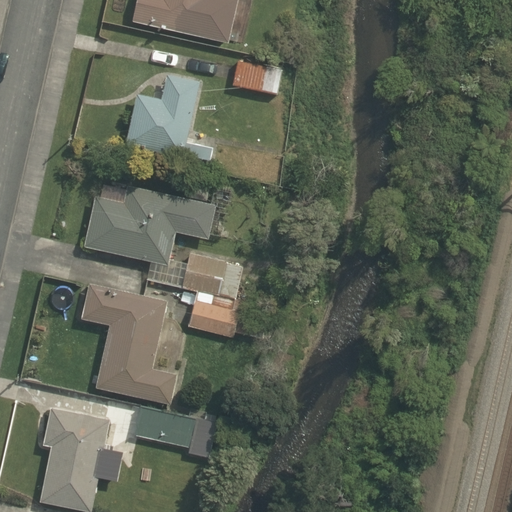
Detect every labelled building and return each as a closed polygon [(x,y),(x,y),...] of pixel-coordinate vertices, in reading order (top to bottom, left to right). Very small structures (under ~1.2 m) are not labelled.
[(133,23),(204,39),(208,21),(238,28),(244,2),(233,0),(135,0),(131,22),(133,23)] [(233,86),(277,96),(283,72),(239,62),(233,86)] [(126,146),(209,164),(212,149),(187,143),(200,82),(167,75),(162,100),(137,95),(126,146)] [(147,282),(177,288),(237,300),(244,265),(190,255),(188,264),(170,261),(176,234),(210,242),(218,206),(127,186),(123,203),(96,197),(85,247),(85,248),(151,263),(147,282)] [(97,389),(171,405),(178,374),(153,369),(168,300),(90,283),(82,320),(109,326),(95,388),(97,389)] [(237,300),(177,288),(170,325),(234,337),(235,334),(261,339),(264,322),(252,319),(255,304),(237,300)] [(218,421),(141,406),(135,437),(188,447),(187,455),(211,459),(218,421)] [(40,502),(91,511),(92,511),(99,480),(119,484),(126,452),(105,448),(111,419),(50,407),(42,446),(51,448),(40,502)]
